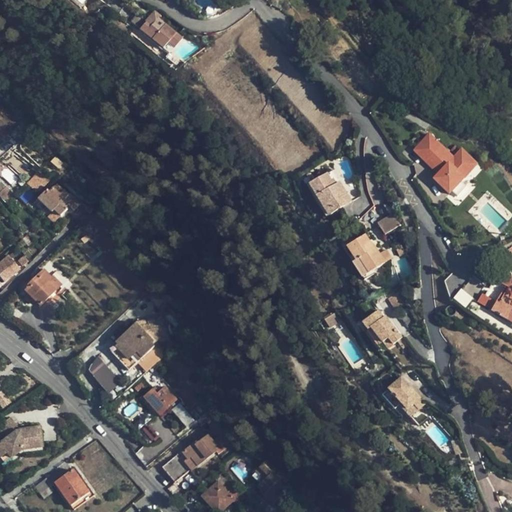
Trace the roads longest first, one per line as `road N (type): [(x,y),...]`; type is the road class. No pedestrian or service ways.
road 1 (residential): [(495,511),(435,335),(418,208),(358,114),(255,0)]
road 2 (residential): [(0,334),(86,409),(175,511)]
